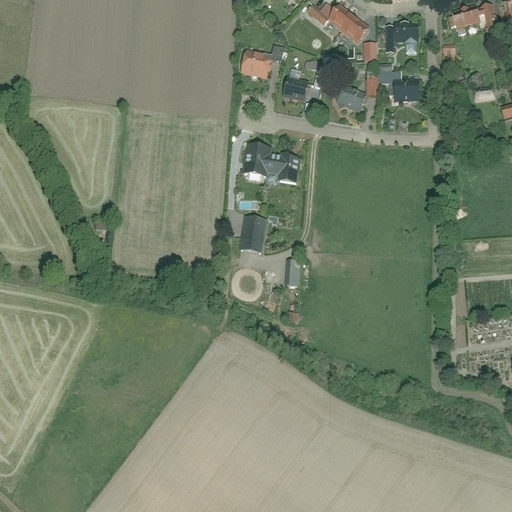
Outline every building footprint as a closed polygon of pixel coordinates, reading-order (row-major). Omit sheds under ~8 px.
[(511,0),(508,0),(502,2),(510,33),(511,32),(511,0)] [(319,13),(311,7),(306,13),(324,27),(329,22),(326,21),(334,11),(326,4),(319,13)] [(326,21),(329,22),(357,45),(369,30),(360,23),(347,12),(338,6),(334,11),(326,21)] [(476,10),(451,17),(456,32),(457,32),(459,38),(467,36),(465,32),(479,28),(480,31),(484,29),(487,40),(501,36),(494,12),(492,7),(477,11),(476,10)] [(418,27),(395,28),(395,45),(406,45),(406,56),(417,56),(416,45),(418,45),(418,27)] [(376,45),(364,45),(364,64),(377,64),(376,45)] [(456,46),(443,45),(443,55),(447,56),(447,68),(455,68),(455,56),(456,46)] [(271,58),(271,62),(280,64),(283,50),(274,48),(271,58)] [(271,58),(246,52),(240,74),(266,81),(271,62),(271,58)] [(317,72),(313,88),(322,90),(327,66),(306,61),(304,70),(317,72)] [(392,70),(380,70),(380,86),(390,86),(390,85),(402,85),(402,74),(392,74),(392,70)] [(378,79),(366,79),(367,98),(379,98),(378,79)] [(288,80),(284,100),(305,105),(309,85),(288,80)] [(420,86),(394,86),(394,104),(419,104),(420,86)] [(337,103),(334,105),(337,112),(345,108),(359,114),(366,98),(343,89),(337,103)] [(494,91),(474,91),(474,103),(494,103),(494,91)] [(511,108),(500,112),(505,121),(511,118),(511,108)] [(246,146),(242,179),(266,182),(266,176),(279,178),(278,185),(296,187),(299,159),(271,155),(272,149),(246,146)] [(266,223),(245,220),(240,253),(261,257),(266,223)] [(301,267),(292,266),(290,289),(300,290),(301,267)]
